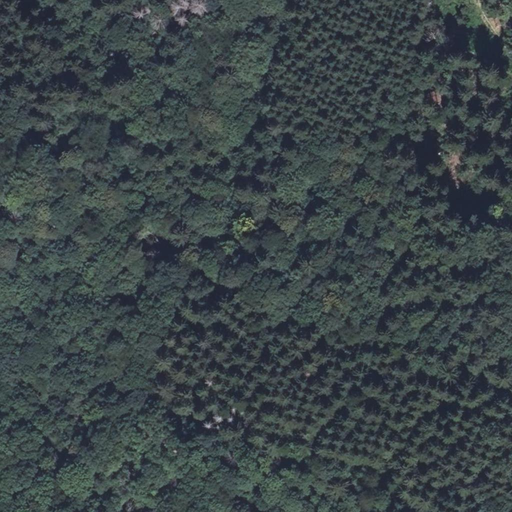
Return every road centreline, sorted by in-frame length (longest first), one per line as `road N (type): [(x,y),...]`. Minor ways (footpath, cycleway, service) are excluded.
road 1 (track): [(316,0),(290,114),(183,320),(173,369),(188,511)]
road 2 (track): [(511,152),(490,341),(511,444)]
road 3 (track): [(258,177),(187,195),(121,260)]
